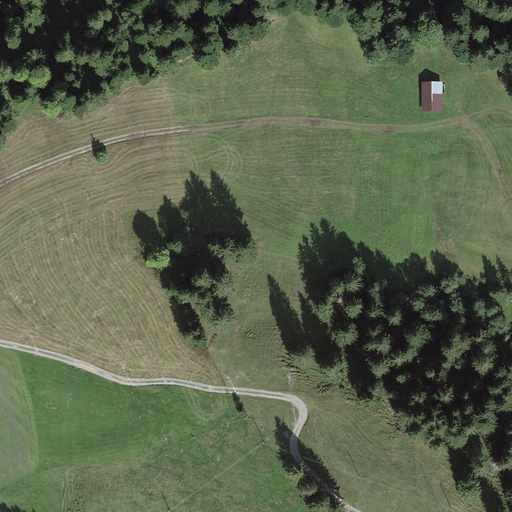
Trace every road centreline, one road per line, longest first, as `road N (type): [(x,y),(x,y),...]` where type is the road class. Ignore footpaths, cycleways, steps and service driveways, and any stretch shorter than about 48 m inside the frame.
road 1 (track): [(359,511),(298,454),(304,411),(290,395),(134,379),(0,339)]
road 2 (track): [(409,126),(276,119),(159,129),(75,150),(0,181)]
